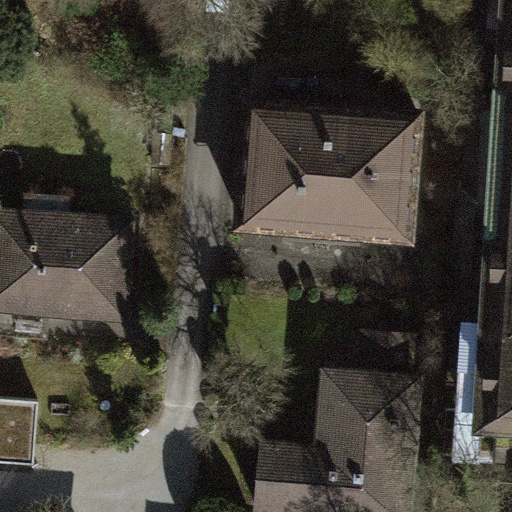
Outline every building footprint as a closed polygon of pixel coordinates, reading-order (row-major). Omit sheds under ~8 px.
[(511,0),(484,418),(511,419),(511,0)] [(251,100),(240,222),(410,236),(420,115),(251,100)] [(0,210),(0,306),(126,316),(133,220),(0,210)] [(258,506),(328,511),(405,511),(418,375),(332,367),(325,446),(264,441),(258,506)] [(35,408),(0,405),(0,469),(31,472),(35,408)]
